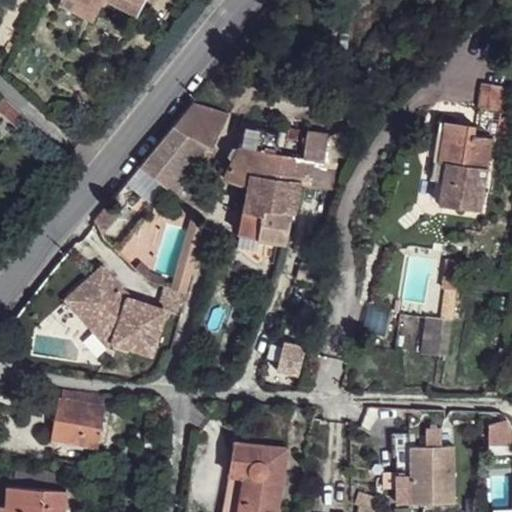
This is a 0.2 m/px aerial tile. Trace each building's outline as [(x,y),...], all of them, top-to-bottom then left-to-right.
[(87,0),(84,6),(72,0),(60,0),(58,6),(92,25),(104,2),(100,0),(87,0)] [(120,0),(116,8),(137,18),(143,8),(125,0),(120,0)] [(479,110),(511,115),(511,105),(511,74),(486,71),(479,110)] [(23,121),(26,117),(4,97),(0,100),(0,112),(10,121),(18,127),(23,121)] [(206,139),(223,110),(193,98),(172,125),(201,144),(203,145),(206,139)] [(206,139),(203,145),(207,147),(210,148),(228,112),(223,110),(206,139)] [(64,130),(80,143),(90,130),(75,117),(64,130)] [(480,209),(491,148),(473,145),(475,136),(477,126),(445,120),(437,161),(446,162),(439,203),(480,209)] [(201,144),(172,125),(140,164),(177,190),(201,144)] [(277,151),(281,132),(245,126),(240,145),(277,151)] [(303,130),(289,127),(287,139),(300,142),(303,130)] [(339,131),(328,136),(326,155),(338,156),(340,157),(344,133),(342,131),(339,131)] [(328,136),(307,132),(304,156),(324,161),(319,186),(331,188),(338,156),(326,155),(328,136)] [(491,148),(492,139),(475,136),(473,145),(491,148)] [(177,190),(140,164),(139,166),(173,193),(173,194),(188,209),(197,199),(199,197),(201,186),(188,175),(207,147),(203,145),(201,144),(177,190)] [(277,178),(281,152),(277,151),(240,145),(224,178),(249,187),(251,174),(277,178)] [(304,156),(281,152),(277,178),(302,183),(319,186),(324,161),(304,156)] [(139,166),(132,174),(150,188),(157,181),(139,166)] [(296,213),(302,183),(277,178),(251,174),(249,187),(244,211),(261,215),(263,207),(293,213),(296,213)] [(106,206),(95,221),(101,234),(118,213),(106,206)] [(287,243),(293,213),(263,207),(261,215),(244,211),(239,234),(253,236),(269,239),(280,241),(287,243)] [(141,216),(114,249),(147,280),(162,225),(141,216)] [(253,236),(239,234),(236,246),(252,251),(253,236)] [(202,238),(193,235),(178,288),(187,290),(201,244),(202,238)] [(282,267),(287,243),(280,241),(273,265),(282,267)] [(299,260),(295,279),(324,284),(328,267),(299,260)] [(114,275),(87,303),(131,345),(128,348),(153,355),(166,311),(145,305),(114,275)] [(454,288),(445,288),(442,317),(443,317),(451,319),(454,288)] [(87,303),(80,310),(124,352),(128,348),(131,345),(87,303)] [(418,314),(414,352),(439,356),(443,317),(442,317),(418,314)] [(298,369),(304,349),(290,345),(285,364),(298,369)] [(99,405),(103,394),(65,389),(62,399),(99,405)] [(96,446),(103,407),(99,405),(62,399),(60,398),(53,437),(96,446)] [(150,427),(160,416),(152,409),(141,420),(150,427)] [(454,502),(453,446),(440,447),(440,429),(424,429),(424,447),(409,447),(409,434),(392,435),(392,458),(395,458),(396,476),(380,477),(381,492),(396,491),(396,503),(454,502)] [(154,444),(154,434),(145,433),(145,443),(154,444)] [(277,511),(289,448),(235,441),(229,474),(244,476),(238,511),(277,511)] [(149,479),(150,472),(142,470),(141,478),(149,479)] [(238,511),(244,476),(229,474),(223,511),(238,511)] [(0,505),(0,511),(62,511),(62,510),(64,491),(6,487),(3,505),(0,505)] [(139,511),(157,511),(159,501),(138,499),(137,511),(139,511)]
